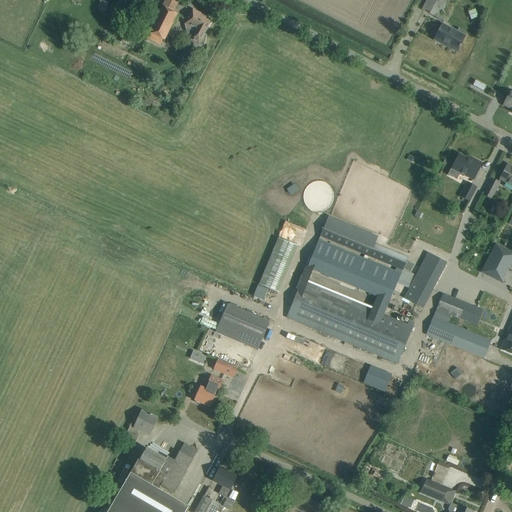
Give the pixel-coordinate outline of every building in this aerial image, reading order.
[(102,0),(99,0),(98,7),(107,9),(108,1),(102,0)] [(148,0),(128,0),(126,5),(142,13),(148,0)] [(177,3),(170,0),(166,0),(149,33),(163,41),(177,14),(173,12),(177,3)] [(427,0),(422,10),(438,18),(447,0),(427,0)] [(206,35),(204,34),(212,20),(192,10),(184,25),(188,33),(191,38),(190,41),(199,46),(201,43),(204,44),(206,35)] [(439,31),(434,40),(442,43),(442,42),(458,50),(462,41),(464,37),(466,32),(458,28),(456,33),(442,26),(439,31)] [(125,33),(120,42),(132,48),(137,39),(125,33)] [(476,80),(474,85),(484,90),(487,85),(476,80)] [(473,180),(482,163),(473,159),(472,161),(459,154),(449,175),(457,179),(460,174),(473,180)] [(499,180),(511,186),(511,166),(507,164),(499,180)] [(483,195),(491,199),(499,183),(491,179),(483,195)] [(461,197),(469,202),(476,188),(468,183),(461,197)] [(396,268),(395,270),(319,239),(307,268),(389,302),(407,258),(374,245),(377,237),(328,217),(320,237),(396,268)] [(278,235),(291,240),(292,236),(302,239),(305,230),(283,222),(278,235)] [(259,284),(279,293),(298,246),(278,238),(259,284)] [(496,245),(482,272),(502,283),(504,280),(502,279),(507,269),(509,270),(511,264),(511,252),(496,245)] [(404,298),(423,308),(449,261),(429,251),(404,298)] [(312,284),(315,279),(307,275),(305,280),(312,284)] [(302,282),(286,318),(397,364),(412,327),(302,282)] [(490,339),(448,322),(451,315),(476,325),(482,312),(442,295),(425,335),(482,359),(490,339)] [(259,342),(267,322),(227,306),(219,326),(245,336),(242,345),(254,351),(258,342),(259,342)] [(511,320),(500,349),(511,354),(511,320)] [(232,377),(236,368),(218,360),(214,369),(232,377)] [(384,390),(388,372),(365,367),(361,385),(384,390)] [(455,367),(449,371),(456,380),(462,375),(455,367)] [(207,391),(200,388),(195,401),(209,407),(215,394),(216,390),(218,391),(222,382),(211,377),(207,386),(209,387),(207,391)] [(152,415),(150,414),(150,415),(142,412),(139,419),(135,417),(124,442),(133,446),(138,435),(135,434),(137,429),(149,435),(157,418),(152,416),(152,415)] [(143,456),(141,455),(110,511),(185,511),(189,507),(159,491),(161,487),(174,494),(197,451),(184,443),(175,461),(167,457),(166,460),(146,450),(143,456)] [(220,468),(213,481),(223,486),(219,494),(224,496),(226,497),(232,486),(237,477),(220,468)] [(426,480),(421,493),(449,505),(451,500),(450,501),(443,499),(448,489),(426,480)] [(204,496),(195,511),(215,511),(219,504),(204,496)] [(403,497),(401,505),(411,509),(414,500),(403,497)] [(226,499),(223,506),(229,509),(233,502),(226,499)]
